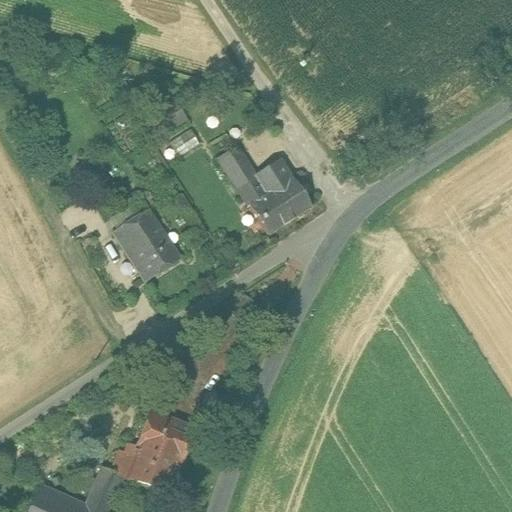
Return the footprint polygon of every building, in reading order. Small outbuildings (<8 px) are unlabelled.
[(158,135),(186,119),(173,98),(146,114),(158,135)] [(177,155),(199,142),(190,127),(168,140),(177,155)] [(254,177),(248,166),(229,178),(248,207),(288,181),(276,163),(254,177)] [(288,181),(248,207),(267,236),(282,226),(291,221),(291,220),(309,208),(290,180),(288,181)] [(146,213),(130,188),(120,194),(136,219),(146,213)] [(177,260),(146,213),(136,219),(114,234),(145,281),(177,260)] [(271,314),(252,302),(244,314),(262,327),(271,314)] [(149,413),(134,450),(127,447),(124,456),(119,454),(111,473),(111,474),(122,479),(164,495),(176,468),(192,430),(149,413)] [(100,468),(83,505),(94,510),(111,474),(111,473),(100,468)] [(111,474),(94,510),(83,505),(38,485),(25,511),(107,511),(122,479),(111,474)]
